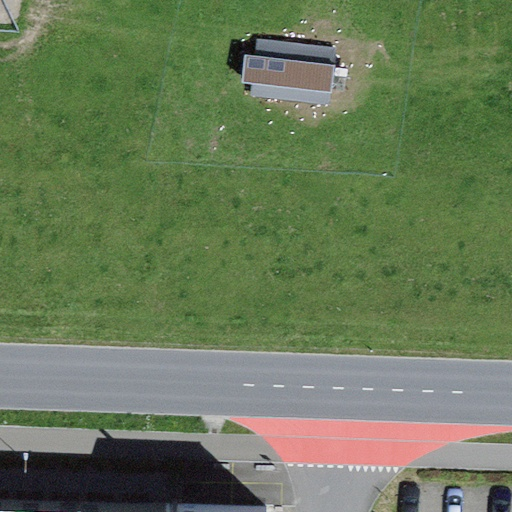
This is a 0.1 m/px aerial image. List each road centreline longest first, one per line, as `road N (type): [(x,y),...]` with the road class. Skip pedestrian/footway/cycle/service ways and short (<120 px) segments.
road 1 (primary): [(353,390),(0,377)]
road 2 (primary): [(511,396),(353,390)]
road 3 (residential): [(336,511),(354,454),(353,390)]
